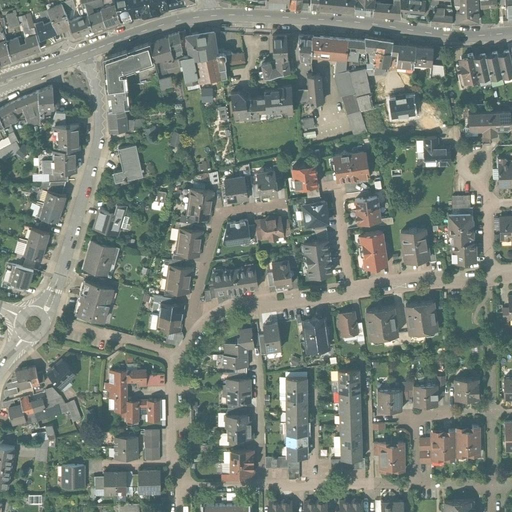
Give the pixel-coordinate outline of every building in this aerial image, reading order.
[(73,0),(66,0),(62,1),(63,5),(65,11),(75,8),(73,0)] [(80,0),(82,5),(85,5),(88,14),(94,12),(91,6),(103,3),(102,0),(80,0)] [(114,0),(116,3),(119,12),(118,12),(120,19),(123,19),(123,20),(132,18),(131,16),(134,15),(130,0),(114,0)] [(130,0),(134,15),(167,8),(167,7),(166,1),(167,1),(166,0),(130,0)] [(166,0),(167,1),(166,1),(167,7),(167,8),(185,5),(185,3),(184,0),(166,0)] [(265,0),(265,7),(289,8),(289,0),(265,0)] [(301,0),(290,0),(290,8),(308,9),(308,1),(301,1),(301,0)] [(346,0),(317,0),(316,10),(345,13),(346,0)] [(354,0),(346,0),(345,13),(354,13),(354,0)] [(374,0),(354,0),(354,13),(373,15),(374,3),(374,0)] [(393,4),(374,3),(373,15),(401,18),(401,14),(399,0),(397,0),(393,0),(393,4)] [(410,0),(402,0),(399,0),(401,14),(408,15),(410,0)] [(418,0),(409,0),(410,0),(408,15),(423,16),(425,1),(418,0)] [(477,0),(460,0),(461,7),(471,6),(471,13),(478,13),(477,0)] [(116,3),(100,8),(105,25),(120,19),(118,12),(119,12),(116,3)] [(63,5),(62,4),(48,9),(57,31),(71,25),(69,20),(65,11),(63,5)] [(88,14),(85,5),(82,5),(77,6),(78,12),(82,16),(69,20),(71,25),(75,35),(92,29),(88,14)] [(94,12),(88,14),(92,29),(105,25),(100,7),(98,7),(99,11),(94,12)] [(48,9),(40,11),(42,20),(36,22),(39,38),(57,31),(48,9)] [(15,13),(14,11),(7,13),(10,25),(20,23),(17,13),(15,13)] [(461,13),(457,13),(456,22),(478,22),(478,13),(471,13),(461,13)] [(451,16),(431,15),(430,24),(451,26),(451,16)] [(511,15),(504,16),(503,16),(504,25),(511,24),(511,15)] [(34,26),(29,27),(30,28),(27,28),(30,36),(37,34),(35,26),(34,26)] [(30,36),(25,37),(27,42),(30,53),(40,49),(37,34),(30,36)] [(179,34),(168,37),(168,39),(170,49),(171,52),(173,58),(183,55),(180,41),(179,34)] [(214,35),(186,40),(186,43),(187,49),(189,56),(193,56),(195,63),(198,83),(199,84),(227,79),(225,69),(245,65),(243,55),(227,57),(227,61),(225,62),(225,61),(226,59),(225,55),(223,54),(217,55),(214,35)] [(286,36),(273,37),(273,49),(272,49),(273,55),(275,55),(276,62),(288,61),(286,36)] [(312,37),(298,36),(298,54),(300,63),(311,63),(311,59),(311,57),(312,37)] [(18,37),(6,41),(11,60),(23,55),(20,44),(18,37)] [(365,42),(312,37),(311,57),(311,59),(319,58),(335,59),(338,72),(335,73),(334,78),(340,96),(342,96),(354,93),(348,71),(361,68),(366,68),(366,59),(365,51),(365,42)] [(393,42),(368,38),(368,51),(369,59),(375,59),(376,52),(391,54),(392,45),(393,42)] [(168,39),(156,43),(159,52),(170,49),(168,39)] [(0,41),(0,51),(0,53),(3,63),(11,60),(6,41),(6,40),(0,41)] [(27,42),(20,44),(23,55),(30,53),(27,42)] [(150,44),(104,59),(105,69),(107,90),(128,88),(126,72),(155,64),(150,44)] [(416,47),(392,45),(391,54),(397,55),(396,67),(414,68),(414,65),(416,47)] [(433,49),(416,47),(414,65),(431,66),(432,66),(433,49)] [(170,49),(159,52),(163,63),(174,60),(173,58),(171,52),(170,49)] [(391,54),(376,52),(375,59),(374,66),(385,68),(385,72),(387,72),(391,54)] [(511,75),(511,65),(509,52),(504,53),(504,57),(498,58),(502,76),(502,78),(511,75)] [(498,58),(497,53),(491,55),(492,58),(486,60),(485,60),(490,78),(489,78),(490,79),(502,76),(498,58)] [(490,78),(485,60),(486,60),(484,55),(479,56),(480,60),(474,61),(478,80),(478,81),(489,78),(490,78)] [(189,56),(185,57),(183,58),(179,59),(180,65),(183,65),(184,65),(195,63),(193,56),(189,56)] [(473,56),(461,59),(464,74),(466,83),(478,80),(474,61),(473,56)] [(311,59),(311,63),(312,76),(319,75),(319,58),(311,59)] [(174,60),(163,63),(165,69),(180,66),(180,65),(179,59),(174,60)] [(369,59),(366,59),(366,68),(373,68),(374,66),(375,59),(369,59)] [(288,61),(276,62),(276,68),(271,70),(270,64),(262,65),(264,79),(271,78),(278,76),(289,74),(288,61)] [(195,63),(184,65),(183,65),(187,86),(198,83),(195,63)] [(374,66),(373,68),(366,68),(361,68),(348,71),(354,93),(360,111),(373,108),(371,95),(369,96),(364,75),(375,75),(375,74),(385,74),(385,72),(385,68),(374,66)] [(443,67),(432,66),(431,66),(431,79),(445,80),(443,67)] [(464,74),(457,76),(461,90),(468,89),(466,83),(464,74)] [(312,76),(307,77),(308,90),(309,103),(309,108),(322,107),(319,75),(312,76)] [(171,79),(159,82),(161,92),(173,90),(171,79)] [(52,86),(38,92),(39,105),(39,111),(40,111),(40,120),(44,120),(43,110),(53,110),(52,86)] [(251,100),(251,97),(244,98),(238,93),(230,93),(234,118),(239,118),(239,119),(245,118),(244,117),(250,117),(250,118),(257,117),(256,116),(266,115),(266,116),(274,115),(274,114),(286,113),(286,114),(293,114),(291,87),(277,88),(277,89),(270,90),(270,91),(264,92),(264,97),(256,98),(256,99),(251,100)] [(128,88),(107,90),(108,110),(125,108),(129,107),(128,88)] [(212,89),(201,90),(202,101),(212,101),(212,89)] [(308,90),(297,92),(298,105),(309,103),(308,90)] [(38,92),(13,102),(18,112),(20,111),(21,111),(39,105),(38,92)] [(354,93),(342,96),(355,136),(367,132),(360,111),(354,93)] [(412,96),(389,100),(391,118),(415,115),(412,96)] [(18,112),(13,102),(0,109),(0,117),(4,126),(19,119),(16,113),(18,112)] [(21,111),(20,111),(21,114),(23,113),(30,130),(40,126),(40,123),(40,120),(40,111),(39,111),(39,105),(21,111)] [(226,105),(211,107),(212,114),(227,112),(226,105)] [(125,108),(108,110),(110,131),(118,130),(125,129),(133,130),(133,132),(136,132),(137,107),(129,107),(125,108)] [(489,112),(468,113),(469,127),(465,127),(465,136),(477,135),(477,130),(480,127),(480,126),(483,126),(483,123),(489,122),(489,112)] [(510,112),(489,112),(489,122),(496,122),(496,126),(499,126),(502,129),(508,129),(510,126),(510,112)] [(65,114),(57,114),(52,120),(51,124),(51,128),(54,127),(54,126),(65,126),(65,114)] [(313,119),(301,120),(302,129),(314,128),(313,119)] [(0,150),(6,147),(11,144),(4,126),(0,128),(0,150)] [(65,126),(54,126),(54,127),(55,140),(52,140),(53,150),(76,149),(79,149),(79,126),(65,126)] [(154,126),(144,129),(146,136),(156,133),(154,126)] [(182,134),(173,132),(170,144),(179,147),(182,134)] [(436,136),(424,137),(425,147),(437,146),(436,136)] [(32,149),(24,144),(16,151),(22,158),(32,149)] [(136,145),(119,149),(123,171),(114,173),(116,183),(143,177),(136,145)] [(437,146),(425,147),(425,159),(425,165),(435,164),(449,164),(449,146),(437,146)] [(76,149),(53,150),(53,159),(53,173),(67,173),(76,173),(76,149)] [(53,150),(38,150),(39,174),(49,174),(49,173),(53,173),(42,173),(42,159),(53,159),(53,150)] [(347,153),(344,150),(341,154),(341,155),(333,156),(334,168),(336,167),(338,180),(351,178),(356,177),(369,175),(367,162),(365,162),(364,151),(348,154),(348,153),(347,153)] [(505,158),(500,158),(500,157),(499,157),(499,158),(497,158),(498,187),(510,186),(509,160),(508,161),(505,158)] [(53,159),(42,159),(42,173),(53,173),(53,159)] [(208,160),(201,162),(201,164),(198,164),(200,170),(210,168),(208,160)] [(315,164),(306,165),(306,164),(300,165),(300,166),(292,167),(295,187),(306,186),(318,184),(315,164)] [(281,165),(273,166),(274,170),(275,178),(282,177),(281,165)] [(274,170),(265,172),(257,173),(258,184),(260,196),(260,197),(276,194),(277,192),(275,178),(274,170)] [(53,173),(49,173),(49,174),(49,182),(68,181),(67,173),(53,173)] [(244,176),(234,178),(237,201),(247,199),(244,176)] [(234,178),(224,179),(227,202),(237,201),(234,178)] [(382,180),(371,182),(372,190),(382,188),(382,180)] [(258,184),(251,185),(253,197),(260,196),(258,184)] [(318,184),(306,186),(307,197),(319,196),(318,184)] [(63,189),(52,186),(51,192),(61,195),(63,189)] [(214,191),(190,188),(189,196),(190,196),(189,202),(211,205),(212,199),(213,199),(214,191)] [(51,192),(47,191),(43,204),(61,209),(65,196),(61,195),(51,192)] [(169,193),(154,191),(151,208),(166,211),(169,193)] [(469,195),(451,195),(452,207),(459,207),(470,207),(469,195)] [(376,196),(355,199),(356,211),(378,208),(376,196)] [(305,204),(303,204),(306,224),(327,221),(324,201),(320,202),(305,204)] [(211,205),(189,202),(188,208),(187,208),(186,216),(210,219),(211,211),(210,211),(211,205)] [(114,213),(100,209),(95,229),(117,235),(120,222),(127,224),(129,218),(122,216),(125,205),(117,203),(114,213)] [(61,209),(43,204),(39,217),(42,218),(52,221),(57,222),(61,209)] [(378,208),(356,211),(358,222),(379,219),(380,219),(378,208)] [(459,213),(448,213),(448,225),(470,224),(472,224),(472,218),(470,218),(470,213),(459,213)] [(280,216),(260,219),(263,238),(269,237),(270,238),(277,237),(277,236),(283,235),(283,233),(281,220),(280,216)] [(511,216),(499,216),(500,239),(511,239),(511,216)] [(392,217),(380,219),(379,219),(380,225),(393,223),(392,217)] [(52,221),(42,218),(40,223),(51,227),(52,221)] [(247,219),(227,222),(223,239),(223,241),(224,242),(225,243),(227,243),(229,243),(230,242),(231,240),(242,239),(242,241),(249,240),(250,240),(248,225),(247,219)] [(289,219),(281,220),(283,233),(291,232),(289,219)] [(51,227),(40,223),(39,229),(49,232),(51,227)] [(255,224),(248,225),(250,240),(249,240),(250,243),(257,242),(255,224)] [(470,224),(448,225),(449,241),(451,241),(471,241),(471,235),(473,235),(473,229),(471,229),(470,224)] [(49,232),(31,227),(27,241),(45,246),(49,232)] [(203,230),(179,227),(178,234),(179,235),(178,240),(200,243),(201,238),(202,238),(203,230)] [(425,227),(416,228),(416,227),(409,228),(409,229),(400,231),(405,259),(428,256),(429,256),(428,249),(425,227)] [(382,231),(360,234),(361,242),(359,242),(358,244),(359,254),(361,255),(363,255),(364,266),(372,265),(372,266),(378,265),(378,264),(386,263),(384,249),(385,249),(384,242),(383,242),(382,231)] [(139,240),(127,236),(125,244),(136,247),(139,240)] [(318,241),(318,240),(316,240),(312,241),(312,242),(304,243),(305,253),(303,253),(305,266),(307,265),(308,275),(317,274),(317,275),(323,274),(323,273),(332,272),(327,239),(318,241)] [(118,248),(90,240),(83,267),(111,275),(112,273),(106,271),(108,262),(113,264),(118,248)] [(200,243),(178,240),(177,246),(176,245),(175,253),(199,256),(200,249),(199,249),(200,243)] [(471,241),(451,241),(451,250),(455,250),(455,261),(474,260),(474,254),(475,254),(475,246),(473,246),(473,240),(471,241)] [(45,246),(27,241),(23,253),(41,259),(45,246)] [(294,254),(287,255),(288,260),(290,267),(296,266),(294,254)] [(37,258),(26,255),(24,261),(35,264),(37,258)] [(288,260),(271,262),(273,273),(275,285),(275,286),(292,283),(290,267),(288,260)] [(35,264),(24,261),(23,266),(33,269),(35,264)] [(265,263),(254,265),(255,276),(267,274),(267,273),(265,263)] [(33,269),(16,264),(11,281),(15,282),(25,285),(28,286),(33,269)] [(192,267),(168,264),(167,271),(168,272),(167,277),(189,280),(190,275),(191,275),(192,267)] [(241,266),(240,267),(233,268),(233,269),(237,290),(239,292),(241,289),(257,287),(255,276),(254,265),(242,267),(241,266)] [(233,269),(213,272),(216,293),(232,291),(234,293),(237,290),(233,269)] [(189,280),(167,277),(167,283),(166,283),(165,290),(176,292),(188,293),(189,286),(188,286),(189,280)] [(113,288),(87,281),(84,291),(82,291),(79,301),(81,302),(78,313),(104,321),(113,288)] [(25,285),(15,282),(13,288),(23,291),(25,285)] [(420,302),(418,302),(417,301),(414,302),(413,303),(405,304),(409,332),(410,333),(424,331),(437,329),(433,300),(425,301),(424,300),(421,301),(420,302)] [(184,305),(160,302),(159,309),(160,309),(159,315),(181,318),(182,312),(183,312),(184,305)] [(384,306),(381,307),(380,308),(378,308),(377,307),(374,308),(373,309),(366,310),(370,339),(383,337),(397,335),(397,334),(393,306),(385,307),(384,306)] [(354,311),(339,314),(340,321),(338,322),(338,326),(341,328),(342,335),(356,333),(357,333),(356,322),(354,311)] [(181,318),(159,315),(150,314),(148,327),(158,329),(158,328),(180,331),(181,324),(180,323),(181,318)] [(312,318),(311,319),(302,320),(306,347),(309,350),(312,349),(314,346),(319,345),(322,348),(326,347),(328,344),(326,329),(324,319),(319,320),(318,318),(317,317),(315,317),(313,317),(312,318)] [(276,322),(271,323),(271,321),(269,319),(266,319),(265,321),(265,324),(263,324),(264,334),(266,350),(267,350),(280,348),(276,322)] [(361,321),(356,322),(357,333),(356,333),(357,341),(364,340),(361,321)] [(240,337),(237,337),(237,341),(225,343),(225,354),(247,354),(246,348),(254,347),(252,333),(251,328),(239,330),(240,337)] [(332,328),(326,329),(328,344),(334,343),(332,328)] [(424,331),(410,333),(409,332),(403,333),(405,344),(425,341),(424,331)] [(397,334),(397,335),(383,337),(385,347),(405,344),(403,333),(397,334)] [(259,335),(258,335),(260,346),(261,353),(268,353),(267,350),(266,350),(264,334),(259,335)] [(471,344),(472,350),(483,349),(482,342),(471,344)] [(247,366),(247,354),(225,354),(223,354),(223,366),(247,366)] [(61,357),(47,371),(61,386),(75,373),(61,357)] [(39,370),(36,371),(34,364),(27,366),(31,383),(43,380),(41,373),(40,373),(39,370)] [(27,365),(15,368),(12,373),(15,375),(16,374),(19,386),(31,383),(27,366),(27,365)] [(359,368),(337,369),(338,380),(359,380),(359,368)] [(126,369),(114,369),(115,382),(109,382),(109,389),(126,389),(126,380),(126,369)] [(146,385),(146,369),(126,369),(126,380),(141,379),(139,381),(139,385),(146,385)] [(307,388),(306,376),(285,377),(285,388),(307,388)] [(445,376),(437,376),(437,383),(437,394),(443,394),(443,384),(446,384),(445,376)] [(466,398),(466,377),(454,377),(454,398),(466,398)] [(478,398),(478,377),(466,377),(466,398),(478,398)] [(511,377),(503,377),(504,398),(511,397),(511,377)] [(250,390),(250,378),(246,378),(228,378),(226,378),(226,390),(250,390)] [(359,380),(338,380),(338,391),(360,391),(359,380)] [(425,404),(425,383),(413,383),(413,394),(413,404),(425,404)] [(437,383),(425,383),(425,404),(437,403),(437,394),(437,383)] [(60,394),(51,385),(46,386),(46,389),(45,390),(47,396),(47,398),(52,396),(60,394)] [(307,399),(307,388),(285,388),(285,399),(307,399)] [(389,409),(389,388),(377,388),(377,409),(389,409)] [(401,388),(389,388),(389,409),(401,409),(401,397),(401,388)] [(126,399),(126,389),(109,389),(110,397),(115,397),(115,409),(126,409),(126,399)] [(250,402),(250,390),(226,390),(226,402),(234,402),(246,402),(250,402)] [(360,391),(338,391),(338,402),(360,402),(360,391)] [(60,394),(52,396),(47,398),(47,396),(43,397),(46,406),(58,402),(61,412),(69,409),(68,407),(60,394)] [(31,398),(29,398),(28,395),(20,397),(21,403),(8,406),(13,423),(25,420),(23,411),(24,411),(25,415),(28,414),(28,411),(34,409),(31,400),(31,398)] [(43,397),(31,400),(34,409),(37,419),(61,412),(58,402),(46,406),(43,397)] [(74,399),(66,402),(68,407),(69,409),(71,416),(79,413),(74,399)] [(138,406),(138,399),(126,399),(126,409),(126,419),(129,419),(129,422),(138,422),(138,406)] [(159,419),(159,399),(138,399),(138,406),(148,406),(148,419),(159,419)] [(307,410),(307,399),(285,399),(285,411),(307,410)] [(360,402),(338,402),(339,413),(360,413),(360,402)] [(84,410),(88,419),(95,415),(92,407),(84,410)] [(34,409),(28,411),(28,414),(25,415),(24,411),(23,411),(25,420),(26,422),(37,419),(34,409)] [(307,410),(285,411),(285,422),(307,422),(307,410)] [(360,413),(339,413),(339,425),(361,424),(360,413)] [(247,420),(247,414),(246,414),(236,414),(230,414),(224,414),(224,421),(225,420),(225,426),(227,426),(250,426),(250,420),(247,420)] [(307,433),(307,422),(285,422),(286,433),(307,433)] [(52,423),(45,425),(48,438),(55,436),(52,423)] [(361,424),(339,425),(339,436),(361,435),(361,424)] [(471,425),(471,428),(467,428),(467,451),(479,451),(479,425),(471,425)] [(250,431),(250,426),(227,426),(227,432),(228,432),(228,438),(243,438),(252,438),(252,431),(250,431)] [(455,428),(448,429),(448,432),(443,432),(443,455),(455,454),(455,428)] [(467,451),(467,428),(455,428),(455,454),(462,454),(462,451),(467,451)] [(443,455),(443,432),(431,432),(431,438),(431,450),(431,458),(438,458),(438,455),(443,455)] [(307,444),(307,433),(286,433),(286,444),(307,444)] [(137,434),(115,435),(115,446),(137,446),(137,434)] [(361,435),(339,436),(340,447),(361,446),(361,435)] [(48,438),(36,441),(35,458),(47,459),(48,438)] [(391,443),(386,443),(385,442),(379,442),(379,454),(379,468),(386,468),(386,467),(391,467),(392,467),(391,443)] [(403,468),(403,442),(397,442),(397,443),(391,443),(392,467),(397,467),(397,468),(403,468)] [(14,446),(0,443),(0,484),(8,486),(14,446)] [(307,456),(307,444),(286,444),(286,456),(288,456),(299,456),(307,456)] [(137,456),(137,446),(115,446),(115,457),(137,456)] [(361,446),(340,447),(340,458),(341,458),(347,458),(353,458),(358,458),(362,458),(361,446)] [(252,455),(252,450),(231,450),(231,462),(253,462),(253,455),(252,455)] [(253,469),(253,462),(231,462),(231,474),(237,474),(252,474),(252,469),(253,469)] [(84,464),(62,464),(62,475),(84,475),(84,464)] [(149,491),(149,469),(138,469),(138,473),(138,486),(138,491),(149,491)] [(160,469),(149,469),(149,491),(160,491),(160,469)] [(115,470),(104,470),(104,475),(104,488),(104,490),(104,493),(115,492),(115,470)] [(126,470),(115,470),(115,492),(126,492),(126,493),(132,493),(132,486),(126,486),(126,473),(126,470)] [(84,475),(62,475),(62,486),(84,485),(84,475)] [(104,488),(104,475),(94,475),(95,488),(104,488)] [(451,490),(417,491),(417,511),(442,511),(442,510),(444,510),(444,500),(451,500),(451,490)] [(42,502),(42,492),(30,492),(30,501),(42,502)] [(403,511),(403,500),(392,501),(392,511),(403,511)] [(451,500),(444,500),(444,510),(442,510),(442,511),(473,511),(474,500),(451,500)] [(280,511),(280,501),(269,502),(269,510),(267,510),(267,511),(280,511)] [(292,510),(292,501),(280,501),(280,511),(293,511),(293,510),(292,510)] [(315,511),(315,501),(304,501),(304,510),(302,510),(301,511),(315,511)] [(327,509),(327,501),(315,501),(315,511),(329,511),(329,509),(327,509)] [(350,511),(351,501),(339,501),(339,510),(337,510),(337,511),(350,511)] [(362,509),(362,501),(351,501),(350,511),(364,511),(364,509),(362,509)] [(392,511),(392,501),(380,501),(380,511),(392,511)] [(248,504),(203,504),(202,503),(201,503),(201,511),(249,511),(249,502),(248,502),(248,504)] [(13,511),(15,505),(8,503),(7,508),(9,509),(8,511),(13,511)]
